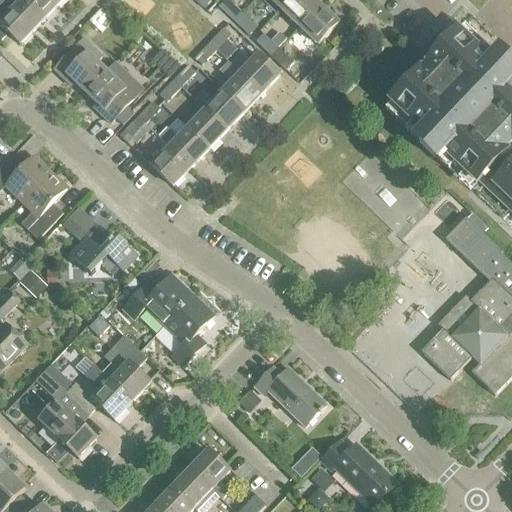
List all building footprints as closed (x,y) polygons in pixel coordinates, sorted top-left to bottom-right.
[(0,0),(0,12),(7,19),(0,26),(0,28),(7,35),(20,48),(39,29),(9,0),(0,0)] [(9,0),(39,29),(57,10),(45,0),(9,0)] [(45,0),(57,10),(66,0),(45,0)] [(193,0),(204,10),(211,3),(209,2),(210,0),(193,0)] [(219,9),(235,24),(243,15),(227,0),(219,9)] [(268,0),(281,12),(292,0),(268,0)] [(292,0),(281,12),(299,30),(319,8),(310,0),(292,0)] [(319,8),(299,30),(318,48),(339,27),(319,8)] [(243,15),(235,24),(249,38),(257,29),(243,15)] [(406,89),(391,105),(407,120),(422,135),(419,138),(416,142),(427,152),(439,163),(442,160),(445,157),(461,171),(476,186),(479,183),(511,148),(511,58),(503,50),(500,54),(496,57),(492,53),(487,48),(476,38),(465,28),(462,31),(459,34),(456,37),(422,73),(406,89)] [(224,31),(210,45),(218,52),(232,38),(224,31)] [(257,45),(271,59),(279,51),(264,37),(257,45)] [(69,78),(87,96),(107,75),(106,74),(97,64),(103,58),(85,41),(55,73),(65,82),(69,78)] [(218,52),(210,45),(195,60),(203,68),(218,52)] [(279,51),(271,59),(286,73),(293,65),(279,51)] [(257,58),(241,75),(262,95),(279,78),(257,58)] [(163,70),(162,71),(170,79),(171,78),(180,69),(171,61),(163,70)] [(107,75),(87,96),(105,113),(101,116),(111,126),(133,104),(145,92),(116,64),(106,74),(107,75)] [(231,85),(222,94),(244,115),(262,95),(241,75),(239,76),(228,65),(219,74),(231,85)] [(189,67),(174,82),(183,90),(197,75),(189,67)] [(183,90),(174,82),(159,98),(167,106),(183,90)] [(194,102),(205,112),(226,133),(244,115),(222,94),(213,102),(203,93),(194,102)] [(154,105),(139,121),(146,127),(147,127),(161,112),(154,105)] [(205,112),(187,130),(209,150),(226,133),(205,112)] [(146,127),(139,121),(125,135),(137,146),(151,131),(147,127),(146,127)] [(159,140),(169,149),(191,170),(209,150),(187,130),(177,140),(168,131),(159,140)] [(495,187),(511,169),(511,148),(479,183),(490,193),(495,187)] [(191,170),(169,149),(151,168),(172,189),(191,170)] [(0,197),(7,191),(23,207),(52,177),(35,160),(23,172),(13,161),(0,174),(0,197)] [(511,169),(495,187),(511,203),(506,208),(510,212),(511,210),(511,169)] [(52,177),(23,207),(34,217),(23,228),(39,243),(64,216),(55,208),(69,194),(52,177)] [(64,228),(73,237),(90,221),(80,211),(64,228)] [(511,267),(502,258),(503,256),(467,222),(467,221),(446,242),(489,284),(421,355),(450,383),(472,360),(481,368),(472,377),(494,398),(511,379),(511,267)] [(70,257),(92,279),(102,269),(113,280),(121,272),(124,274),(139,259),(117,237),(112,242),(105,235),(95,246),(87,239),(70,257)] [(20,285),(36,301),(48,289),(32,273),(20,285)] [(56,277),(47,277),(47,286),(56,285),(56,277)] [(146,311),(167,330),(194,302),(172,281),(155,298),(145,289),(123,313),(134,324),(146,311)] [(134,281),(127,288),(132,293),(139,286),(134,281)] [(0,307),(0,322),(1,324),(20,306),(11,297),(0,307)] [(194,302),(167,330),(185,347),(172,360),(184,371),(207,347),(197,338),(214,320),(194,302)] [(105,310),(100,315),(102,317),(104,320),(110,315),(105,310)] [(92,326),(101,337),(111,328),(104,320),(102,317),(92,326)] [(0,334),(0,377),(28,350),(6,329),(0,334)] [(121,376),(111,385),(111,386),(133,405),(151,387),(137,373),(147,362),(125,341),(124,342),(119,336),(112,343),(118,348),(105,361),(121,376)] [(65,380),(57,387),(67,395),(89,417),(98,409),(114,425),(133,405),(111,386),(111,385),(96,370),(86,380),(101,396),(94,404),(75,386),(73,388),(65,380)] [(254,390),(263,398),(266,394),(304,431),(326,408),(288,372),(281,379),(273,371),(254,390)] [(67,395),(57,387),(44,374),(35,384),(57,405),(39,423),(78,462),(97,442),(81,427),(89,417),(67,395)] [(238,406),(248,414),(250,417),(263,404),(250,392),(238,406)] [(320,465),(330,474),(333,471),(373,510),(395,487),(354,448),(348,454),(339,446),(320,465)] [(207,454),(189,473),(217,501),(221,504),(228,496),(218,486),(229,475),(207,454)] [(312,482),(325,495),(335,484),(322,472),(312,482)] [(171,492),(191,511),(206,511),(217,501),(189,473),(171,492)] [(0,511),(23,511),(29,507),(20,498),(25,492),(6,474),(0,480),(0,511)] [(191,511),(171,492),(153,511),(154,511),(191,511)] [(238,511),(259,511),(263,508),(252,498),(238,511)]
